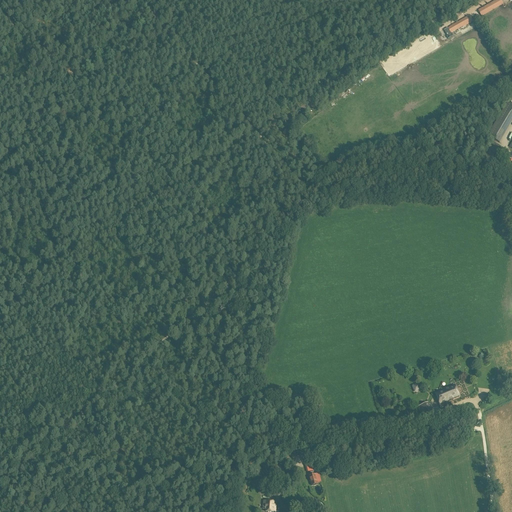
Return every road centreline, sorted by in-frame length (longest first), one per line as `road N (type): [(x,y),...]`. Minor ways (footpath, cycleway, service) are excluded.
road 1 (track): [(0,486),(288,234),(305,190),(259,134)]
road 2 (track): [(19,465),(111,434),(228,412),(254,389),(267,252)]
road 3 (track): [(228,412),(281,443),(411,422),(473,401),(493,511)]
road 4 (track): [(259,134),(37,275),(15,306)]
road 5 (track): [(301,205),(318,200),(333,167),(414,141),(511,87)]
road 6 (track): [(468,0),(259,134)]
road 7 (track): [(140,0),(259,134)]
road 8 (track): [(511,342),(494,242),(511,211)]
road 9 (track): [(15,306),(105,392)]
